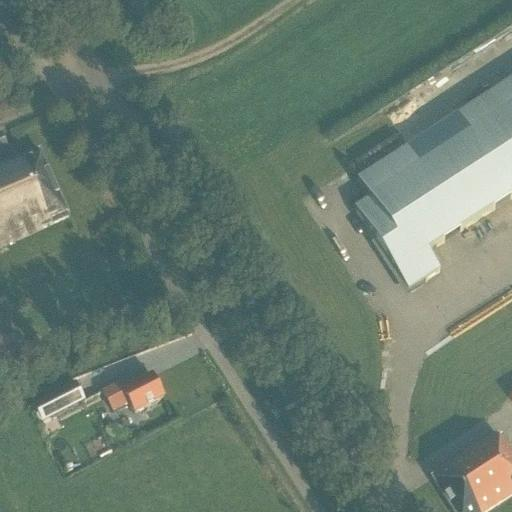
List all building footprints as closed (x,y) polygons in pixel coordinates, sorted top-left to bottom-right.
[(354,210),(408,293),(439,273),(427,254),(511,198),(511,81),(456,118),(468,136),(419,168),(407,149),(357,182),(369,201),(354,210)] [(0,247),(67,218),(37,151),(5,165),(0,167),(0,247)] [(132,417),(161,403),(149,379),(105,401),(112,414),(127,407),(132,417)] [(74,384),(43,401),(53,419),(84,403),(74,384)] [(511,455),(508,449),(505,451),(496,436),(459,460),(461,462),(432,480),(452,511),(487,511),(511,496),(511,455)]
